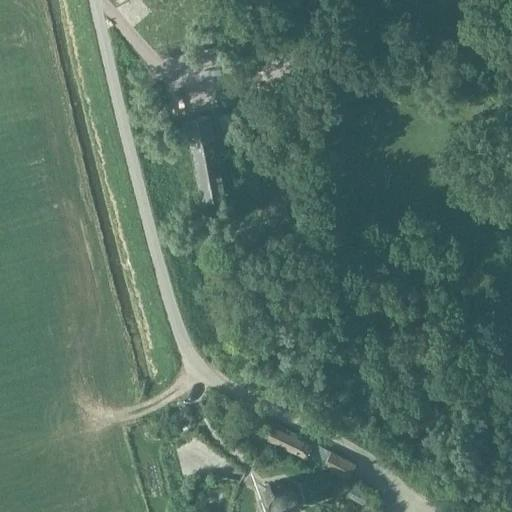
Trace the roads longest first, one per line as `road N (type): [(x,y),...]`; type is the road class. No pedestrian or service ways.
road 1 (unclassified): [(399,511),(406,501),(367,462),(181,363),(86,0)]
road 2 (track): [(0,505),(75,460),(111,413),(150,399),(181,363)]
